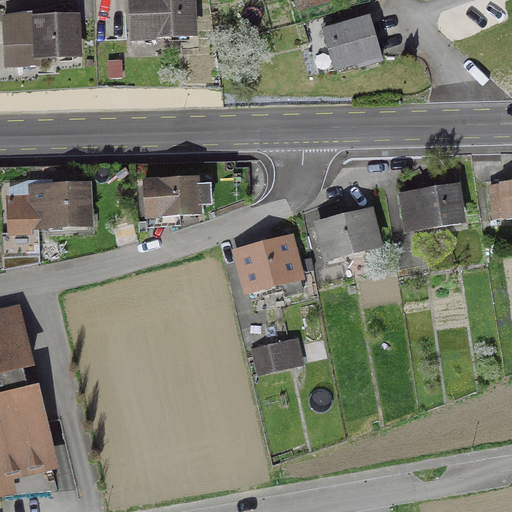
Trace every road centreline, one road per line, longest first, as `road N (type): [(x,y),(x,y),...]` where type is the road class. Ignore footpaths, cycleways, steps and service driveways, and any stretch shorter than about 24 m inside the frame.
road 1 (residential): [(0,290),(160,251),(277,207),(297,175),(300,134)]
road 2 (primary): [(300,134),(0,142)]
road 3 (residential): [(258,511),(511,471)]
road 4 (primary): [(511,129),(300,134)]
